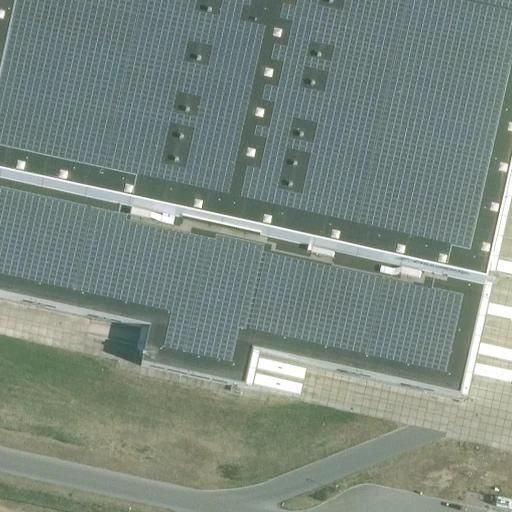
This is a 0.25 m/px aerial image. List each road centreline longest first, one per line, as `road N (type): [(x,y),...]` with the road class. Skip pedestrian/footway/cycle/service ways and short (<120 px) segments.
road 1 (unknown): [(511,445),(482,461),(426,465),(229,511)]
road 2 (unclassified): [(0,460),(230,511)]
